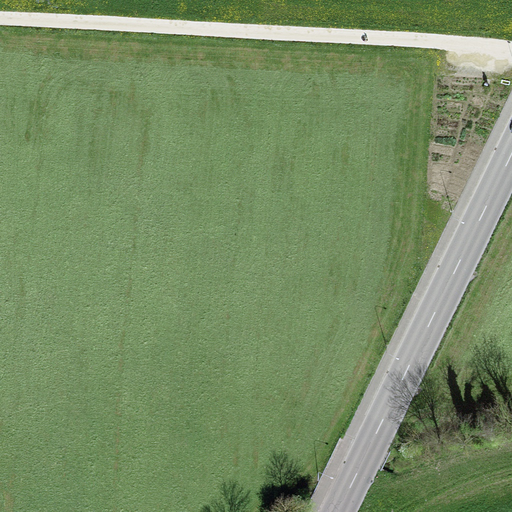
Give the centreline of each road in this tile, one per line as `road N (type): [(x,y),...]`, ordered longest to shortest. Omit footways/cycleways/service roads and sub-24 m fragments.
road 1 (track): [(0,18),(511,51)]
road 2 (primary): [(511,148),(337,511)]
